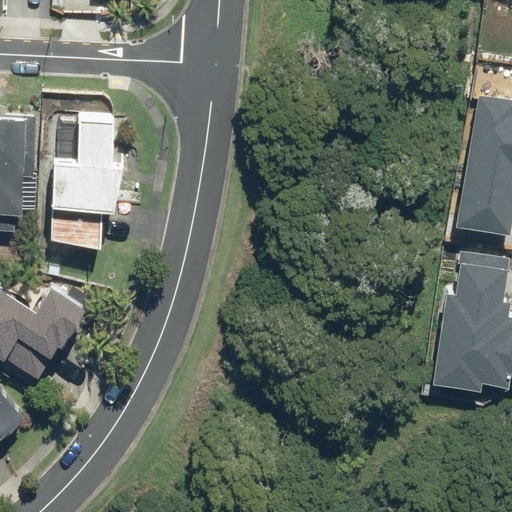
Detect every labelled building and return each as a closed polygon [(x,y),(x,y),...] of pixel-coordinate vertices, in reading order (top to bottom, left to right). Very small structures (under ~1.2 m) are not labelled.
[(115,109),(77,107),(74,154),(56,153),(51,239),(106,243),(108,200),(123,201),(125,158),(112,157),(115,109)] [(0,207),(25,208),(29,115),(0,114),(0,207)] [(19,213),(0,212),(0,227),(19,227),(19,213)] [(0,368),(33,389),(90,297),(53,274),(37,301),(0,277),(0,368)] [(0,430),(11,421),(14,425),(31,410),(11,387),(4,393),(0,389),(0,430)]
